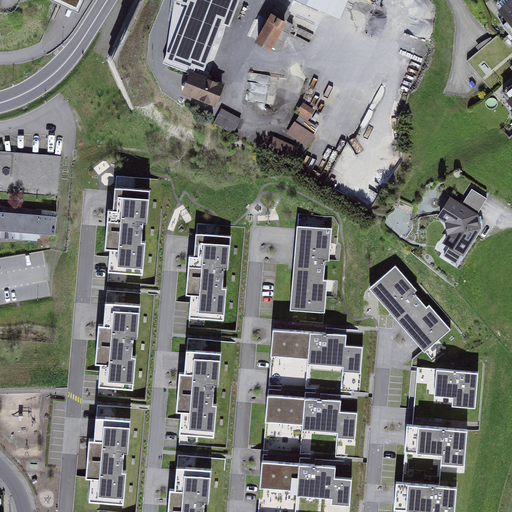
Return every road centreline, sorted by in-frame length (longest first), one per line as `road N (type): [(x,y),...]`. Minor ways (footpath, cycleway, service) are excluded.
road 1 (residential): [(66,511),(90,198),(107,199)]
road 2 (residential): [(236,511),(259,227)]
road 3 (residential): [(149,511),(174,238)]
road 4 (residential): [(370,511),(382,356)]
road 5 (primary): [(107,0),(59,68),(0,103)]
road 6 (unknown): [(253,321),(390,329)]
